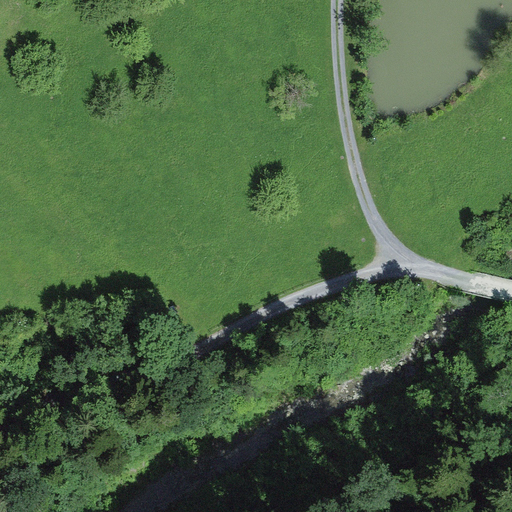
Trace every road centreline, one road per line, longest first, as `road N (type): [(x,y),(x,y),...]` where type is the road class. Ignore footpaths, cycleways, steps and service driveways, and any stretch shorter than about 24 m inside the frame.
road 1 (track): [(511,292),(409,265),(372,274),(263,315),(176,364),(0,427)]
road 2 (track): [(409,265),(376,226),(350,155),(339,0)]
